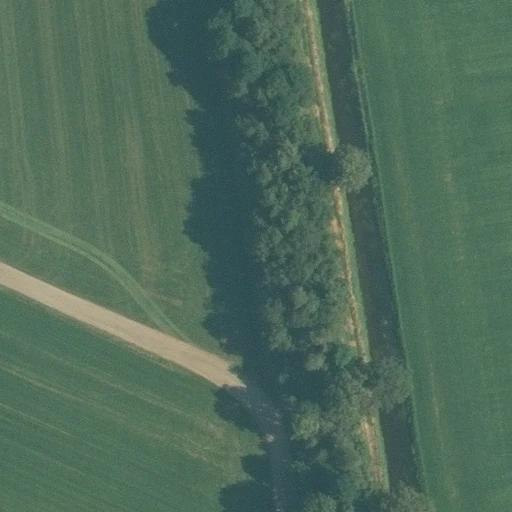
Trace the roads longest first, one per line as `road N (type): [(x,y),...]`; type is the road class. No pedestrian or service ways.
road 1 (track): [(301,0),(378,511)]
road 2 (track): [(0,275),(256,403),(280,511)]
